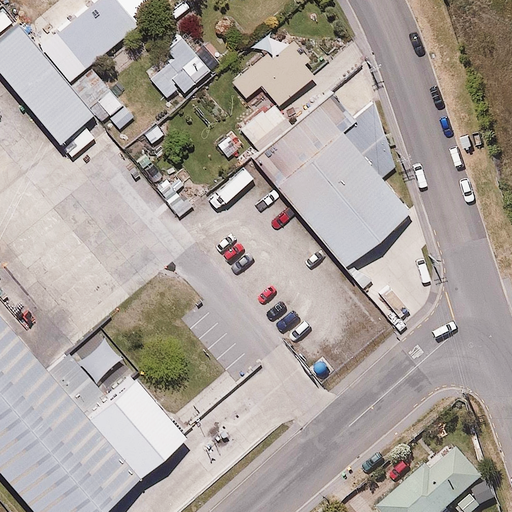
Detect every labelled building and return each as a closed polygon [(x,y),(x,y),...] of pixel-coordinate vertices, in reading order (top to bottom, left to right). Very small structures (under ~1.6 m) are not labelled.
[(147,0),(88,0),(37,40),(66,77),(153,7),(147,0)] [(90,113),(12,23),(0,33),(0,84),(53,145),(90,113)] [(204,69),(177,38),(165,48),(174,58),(150,79),(164,96),(176,85),(181,90),(204,69)] [(312,77),(281,42),(229,82),(242,97),(254,87),(275,110),(312,77)] [(127,54),(103,72),(122,98),(146,80),(127,54)] [(352,119),(329,93),(251,158),(341,266),(406,210),(380,177),(390,167),(368,106),(352,119)] [(284,126),(266,106),(239,128),(255,150),(284,126)] [(81,419),(0,326),(0,481),(26,511),(89,511),(131,477),(81,419)] [(81,419),(131,477),(177,438),(129,379),(81,419)] [(379,507),(384,511),(453,511),(447,504),(482,471),(451,438),(379,507)] [(481,479),(457,503),(465,511),(470,511),(492,490),(481,479)]
